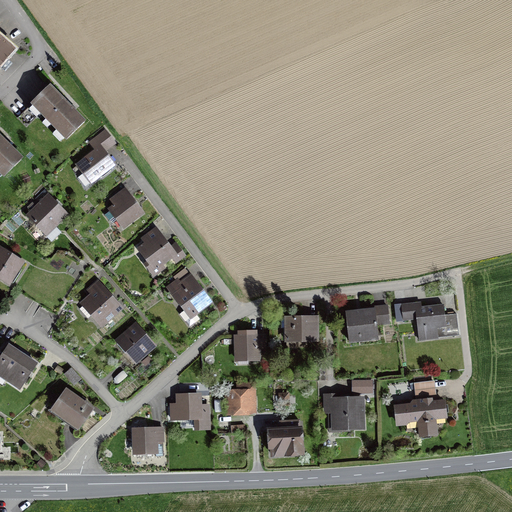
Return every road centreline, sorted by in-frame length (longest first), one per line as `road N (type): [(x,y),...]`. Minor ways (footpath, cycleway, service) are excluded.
road 1 (secondary): [(511,459),(289,482),(79,487)]
road 2 (residential): [(233,315),(261,303),(447,280),(459,295),(468,373),(455,390)]
road 3 (residential): [(233,315),(234,304),(121,157)]
road 4 (residential): [(121,417),(76,363),(0,319)]
road 5 (residential): [(121,417),(233,315)]
